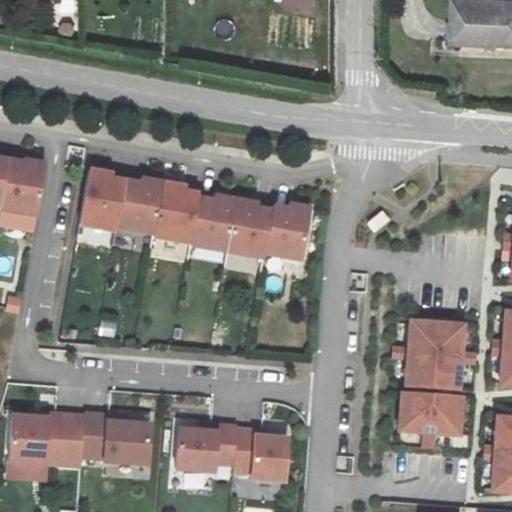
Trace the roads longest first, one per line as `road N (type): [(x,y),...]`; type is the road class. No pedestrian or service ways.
road 1 (residential): [(57,136),(23,372),(322,397)]
road 2 (unclassified): [(0,68),(283,119),(367,123)]
road 3 (residential): [(57,136),(292,175),(320,168),(367,123)]
road 4 (residential): [(367,123),(367,164),(338,245),(322,397)]
road 5 (unknown): [(315,494),(469,505)]
road 6 (unclassified): [(367,123),(511,136)]
road 7 (unknown): [(335,267),(478,285)]
road 8 (unclassified): [(360,0),(367,123)]
